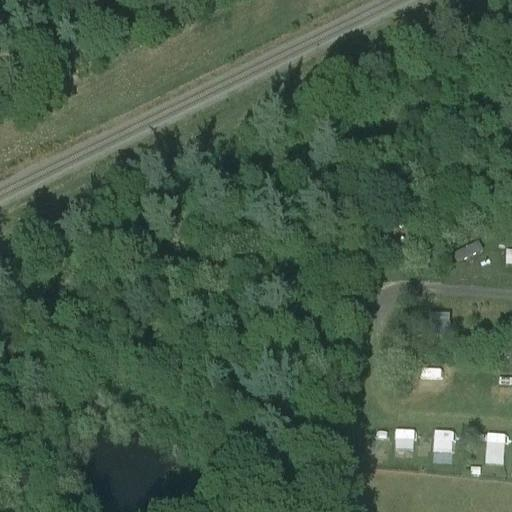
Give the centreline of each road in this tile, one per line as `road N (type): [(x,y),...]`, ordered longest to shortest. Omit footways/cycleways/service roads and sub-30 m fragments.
road 1 (track): [(511,422),(405,418),(386,410),(363,377),(369,311)]
road 2 (track): [(511,295),(393,288),(369,311)]
